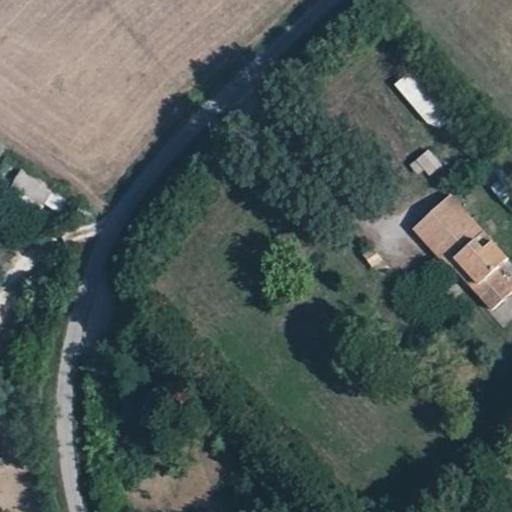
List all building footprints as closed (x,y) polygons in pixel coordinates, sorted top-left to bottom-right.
[(415,66),(397,79),(434,131),(452,117),(415,66)] [(411,162),(423,179),(443,164),(432,148),(411,162)] [(23,166),(9,187),(45,209),(58,188),(23,166)] [(454,193),(417,226),(453,264),(461,258),(478,278),(489,292),(482,298),(495,311),(511,294),(511,283),(499,268),(511,257),(454,193)] [(372,243),(357,257),(370,270),(385,256),(372,243)] [(461,258),(453,264),(470,285),(478,278),(461,258)]
